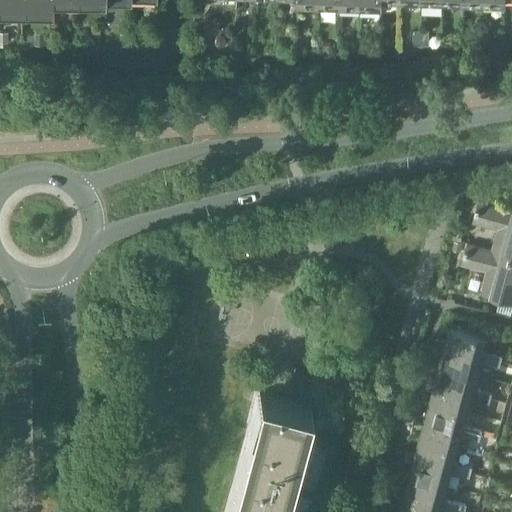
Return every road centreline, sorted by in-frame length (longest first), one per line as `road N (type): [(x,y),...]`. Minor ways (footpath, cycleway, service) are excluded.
road 1 (tertiary): [(511,114),(219,148),(77,187)]
road 2 (tertiary): [(92,237),(300,188),(511,152)]
road 3 (tertiary): [(78,511),(65,272)]
road 4 (tertiary): [(20,274),(29,511)]
